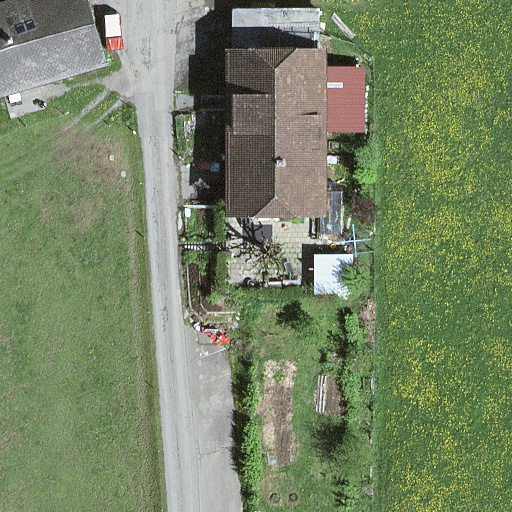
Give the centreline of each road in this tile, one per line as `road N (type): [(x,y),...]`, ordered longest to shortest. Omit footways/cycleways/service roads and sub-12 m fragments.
road 1 (unclassified): [(187,511),(156,66),(160,0)]
road 2 (track): [(156,66),(76,135),(0,175)]
